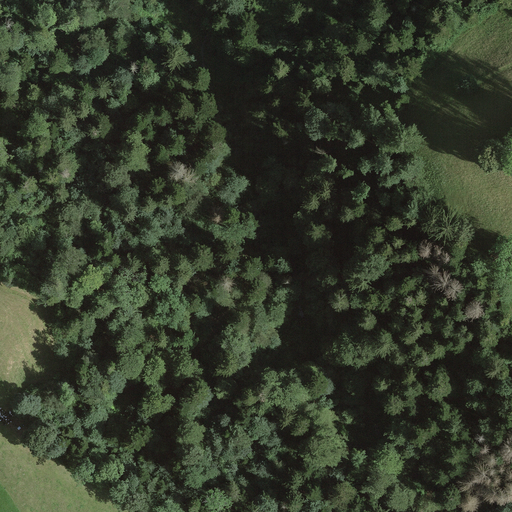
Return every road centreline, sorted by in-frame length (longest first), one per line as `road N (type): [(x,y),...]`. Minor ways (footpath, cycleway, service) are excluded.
road 1 (track): [(377,292),(376,259),(403,218),(407,156),(420,122),(511,65)]
road 2 (track): [(0,410),(73,475),(139,511)]
